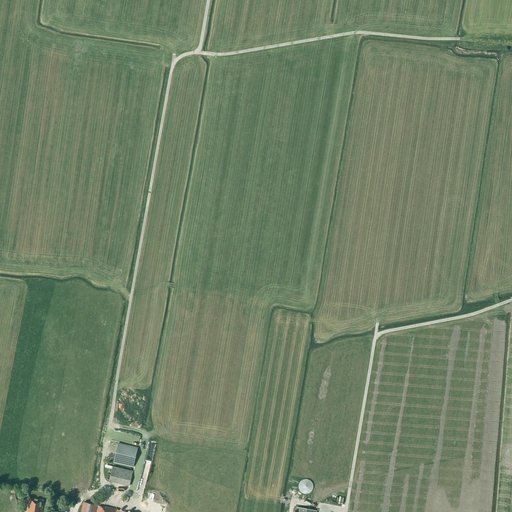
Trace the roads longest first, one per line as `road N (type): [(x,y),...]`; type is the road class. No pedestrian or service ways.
road 1 (track): [(78,503),(103,489),(173,54),(158,41),(61,25),(51,19),(48,0)]
road 2 (track): [(173,63),(198,52),(353,33),(460,39)]
